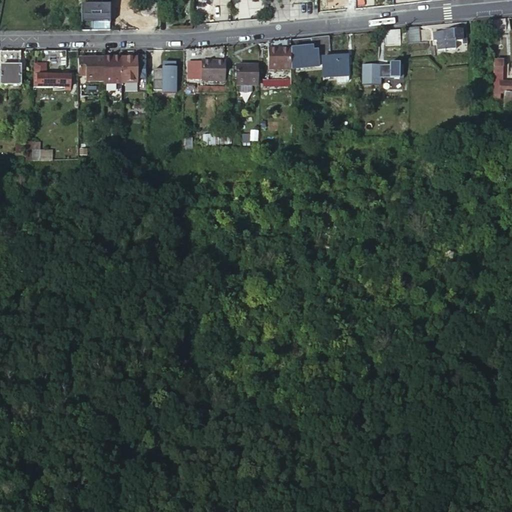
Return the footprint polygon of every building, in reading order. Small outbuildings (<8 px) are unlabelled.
[(81,7),(81,21),(92,21),(92,31),(110,31),(110,17),(110,7),(102,7),(101,0),(89,0),(89,7),(81,7)] [(76,11),(75,2),(51,3),(52,12),(50,12),(50,27),(62,27),(62,18),(57,19),(57,12),(76,11)] [(71,15),(71,31),(80,31),(80,16),(79,16),(71,15)] [(506,18),(493,19),(495,35),(508,35),(506,18)] [(463,44),(468,44),(468,22),(462,23),(462,30),(434,33),(435,40),(438,40),(438,50),(444,50),(457,48),(456,41),(462,41),(463,44)] [(419,27),(408,28),(409,43),(420,43),(419,27)] [(330,36),(292,40),(292,68),(319,67),(318,52),(331,51),(330,36)] [(267,43),(267,50),(291,50),(291,40),(267,43)] [(225,47),(202,49),(203,63),(226,62),(225,47)] [(291,70),(291,50),(267,50),(268,70),(291,70)] [(65,66),(65,52),(57,51),(57,67),(65,66)] [(20,52),(0,52),(1,85),(20,85),(20,52)] [(348,57),(323,59),(324,77),(349,76),(348,57)] [(104,82),(103,59),(78,59),(78,78),(86,78),(86,83),(104,82)] [(104,85),(121,85),(121,84),(138,84),(146,84),(146,79),(146,59),(121,59),(103,59),(104,82),(104,85)] [(495,60),(496,97),(502,98),(502,93),(506,93),(505,106),(511,106),(511,81),(504,81),(504,60),(495,60)] [(226,62),(203,63),(204,82),(227,81),(226,62)] [(163,71),(153,71),(154,91),(163,91),(163,94),(176,94),(176,91),(176,64),(166,64),(166,71),(163,71)] [(257,86),(257,66),(236,66),(237,86),(257,86)] [(381,83),(381,66),(363,66),(363,83),(381,83)] [(34,76),(34,87),(70,88),(70,77),(34,76)] [(240,88),(240,96),(251,96),(251,87),(240,88)] [(254,137),(253,117),(240,117),(241,138),(254,137)]
